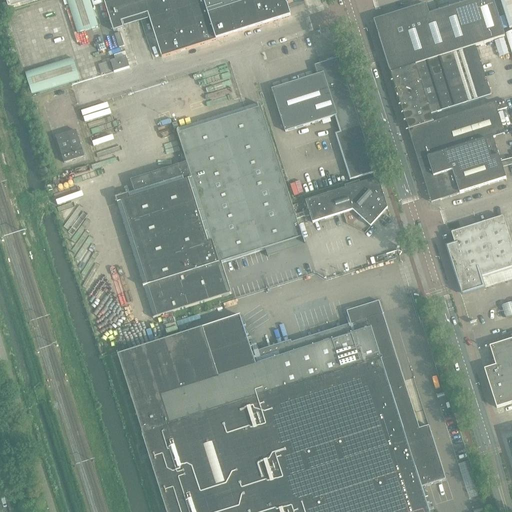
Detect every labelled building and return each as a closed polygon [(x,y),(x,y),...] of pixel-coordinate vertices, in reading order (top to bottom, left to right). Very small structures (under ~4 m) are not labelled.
[(6,0),(9,10),(41,0),(6,0)] [(100,29),(90,0),(65,0),(77,36),(100,29)] [(293,4),(301,1),(300,0),(103,0),(114,32),(124,29),(122,23),(148,14),(162,58),(291,17),(288,6),(293,4)] [(426,5),(374,22),(390,74),(476,47),(505,38),(492,0),(477,0),(429,15),(426,5)] [(511,0),(500,0),(510,30),(511,28),(511,0)] [(120,34),(115,35),(119,49),(124,47),(120,34)] [(476,47),(390,74),(391,75),(391,74),(396,90),(396,91),(398,98),(406,123),(408,131),(434,123),(431,115),(491,96),(481,63),(476,48),(476,47)] [(126,57),(110,62),(114,73),(130,68),(126,57)] [(336,117),(342,134),(337,136),(351,180),(350,181),(376,173),(376,172),(374,173),(352,103),(354,102),(340,57),(313,66),(316,76),(272,90),(285,133),(336,117)] [(73,60),(25,75),(32,96),(80,81),(73,60)] [(497,112),(507,109),(504,101),(434,123),(408,131),(431,204),(506,180),(493,139),(505,135),(497,112)] [(134,193),(116,199),(153,319),(231,295),(231,294),(222,264),(265,250),(266,250),(302,238),(300,231),(301,231),(300,228),(299,228),(297,220),(310,215),(313,224),(353,211),(368,225),(371,227),(388,209),(381,190),(378,179),(375,180),(372,181),(372,180),(360,184),(360,182),(345,187),(346,189),(311,200),(306,202),(309,212),(296,216),(261,107),(261,106),(260,106),(260,105),(259,105),(258,105),(257,105),(179,130),(178,130),(178,131),(177,131),(177,132),(177,133),(177,134),(187,164),(188,167),(132,185),(134,193)] [(76,131),(56,138),(65,164),(85,158),(76,131)] [(511,246),(503,218),(442,237),(461,295),(463,296),(485,289),(482,278),(511,268),(511,246)] [(75,259),(85,289),(96,285),(86,255),(75,259)] [(511,268),(482,278),(485,289),(511,281),(511,268)] [(425,487),(446,480),(429,427),(419,430),(379,302),(347,312),(351,325),(292,344),(291,341),(252,354),(246,336),(248,335),(243,328),(246,326),(240,317),(203,329),(118,356),(142,433),(142,434),(143,434),(143,436),(142,436),(166,511),(429,511),(428,508),(425,498),(428,497),(425,487)] [(511,303),(502,306),(506,318),(511,316),(511,303)] [(496,367),(484,370),(497,409),(511,404),(511,340),(490,348),(496,367)]
